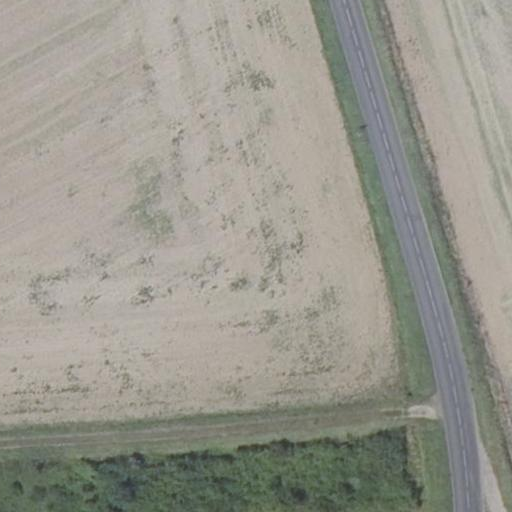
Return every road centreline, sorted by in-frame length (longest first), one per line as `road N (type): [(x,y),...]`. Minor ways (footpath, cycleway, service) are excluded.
road 1 (tertiary): [(341,0),(455,405),(463,511)]
road 2 (track): [(0,437),(205,429),(455,405)]
